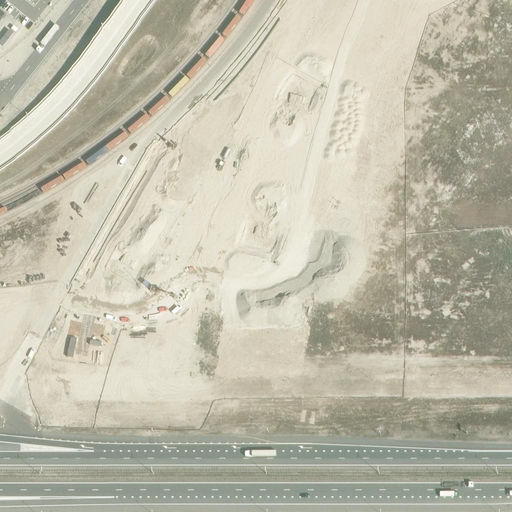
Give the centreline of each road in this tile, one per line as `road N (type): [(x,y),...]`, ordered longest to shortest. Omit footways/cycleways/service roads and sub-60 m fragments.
road 1 (trunk): [(511,458),(93,458)]
road 2 (trunk): [(113,489),(511,489)]
